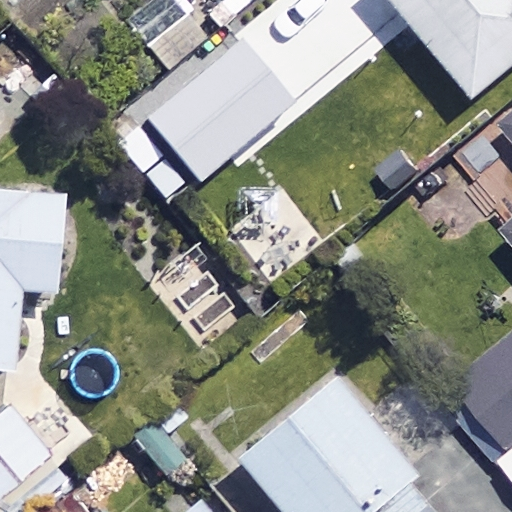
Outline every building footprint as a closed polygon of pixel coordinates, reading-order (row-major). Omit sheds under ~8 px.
[(211,35),(180,0),(157,0),(128,26),(168,72),(211,35)] [(511,0),(389,0),(473,103),(511,72),(511,0)] [(465,149),(409,79),(333,139),(389,209),(465,149)] [(321,243),(280,192),(229,232),(270,283),(321,243)] [(67,299),(74,204),(0,199),(0,375),(23,377),(28,296),(67,299)] [(511,466),(511,353),(454,402),(509,469),(511,466)] [(444,511),(340,384),(244,462),(285,511),(444,511)] [(30,511),(68,482),(13,414),(0,424),(0,511),(30,511)]
